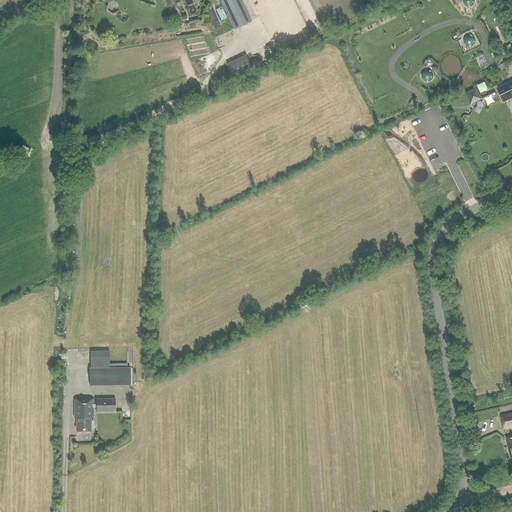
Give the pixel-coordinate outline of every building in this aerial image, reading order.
[(250,21),(240,0),(220,0),(233,28),(250,21)] [(213,9),(206,12),(210,21),(217,18),(213,9)] [(511,36),(508,29),(500,33),(506,42),(511,38),(511,36)] [(226,64),(232,78),(252,68),(249,62),(245,55),(226,64)] [(249,62),(253,69),(261,65),(257,57),(249,62)] [(197,62),(201,72),(211,68),(207,58),(197,62)] [(503,101),(511,97),(511,81),(497,89),(503,101)] [(465,92),(471,104),(482,98),(476,87),(465,92)] [(89,386),(130,385),(130,367),(89,368),(89,386)] [(93,407),(96,407),(96,411),(115,411),(115,399),(96,399),(96,404),(93,404),(93,399),(74,400),(74,417),(76,417),(76,432),(91,431),(91,430),(94,430),(94,421),(91,421),(91,417),(93,417),(93,407)] [(511,413),(501,416),(504,428),(511,426),(511,413)]
